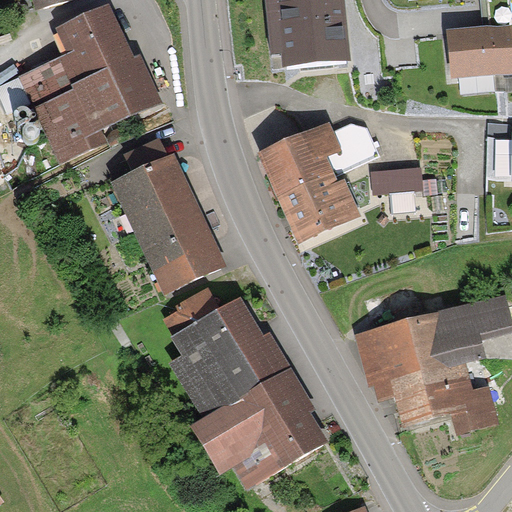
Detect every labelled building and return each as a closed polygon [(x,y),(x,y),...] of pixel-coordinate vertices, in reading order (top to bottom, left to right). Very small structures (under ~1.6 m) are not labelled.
[(66,0),(32,0),(34,10),(65,3),(66,0)] [(264,0),(270,57),(281,56),(283,72),(352,65),(348,24),(345,0),(264,0)] [(70,56),(20,79),(62,168),(109,146),(102,132),(162,103),(140,56),(134,59),(124,39),(108,6),(58,30),(70,56)] [(511,25),(482,29),(448,32),(453,80),(495,76),(497,92),(511,90),(511,25)] [(329,158),(336,175),(379,156),(367,128),(354,125),(334,133),(342,152),(329,158)] [(286,144),(258,156),(298,246),(363,218),(346,180),(339,183),(336,175),(329,158),(342,152),(334,133),(331,126),(286,144)] [(175,158),(113,186),(164,298),(226,268),(195,201),(175,158)] [(421,169),(370,173),(372,197),(423,192),(421,169)] [(174,337),(220,311),(208,291),(178,309),(180,313),(165,322),(174,337)] [(264,337),(240,299),(220,311),(174,337),(171,339),(182,357),(169,365),(203,422),(292,369),(271,333),(264,337)] [(392,398),(401,430),(453,417),(458,434),(498,424),(488,388),(471,392),(464,366),(488,360),(484,344),(511,336),(511,310),(509,300),(357,339),(371,392),(374,391),(377,402),(392,398)] [(317,410),(292,369),(203,422),(191,429),(221,479),(233,472),(246,495),(331,444),(315,417),(312,413),(317,410)]
